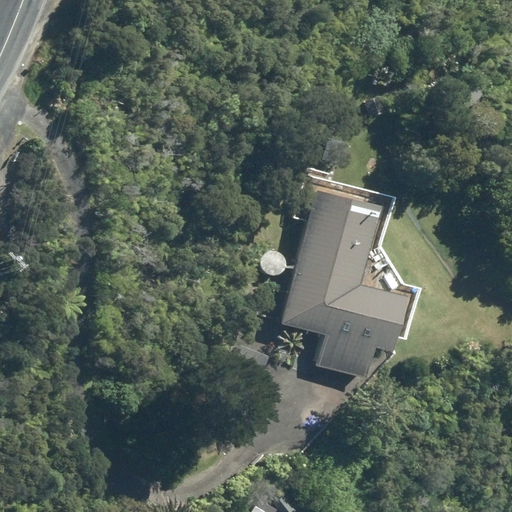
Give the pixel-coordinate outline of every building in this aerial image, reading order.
[(365,98),(371,116),(388,110),(382,91),(365,98)] [(282,322),(326,333),(318,366),(366,378),(375,345),(393,350),(407,294),(360,282),(380,202),(303,182),(294,218),(307,221),(282,322)] [(245,346),(208,434),(233,444),(270,356),(245,346)] [(119,511),(113,497),(100,502),(103,511),(119,511)] [(281,499),(275,503),(281,511),(287,511),(290,510),(281,499)] [(267,511),(254,503),(248,511),(267,511)]
